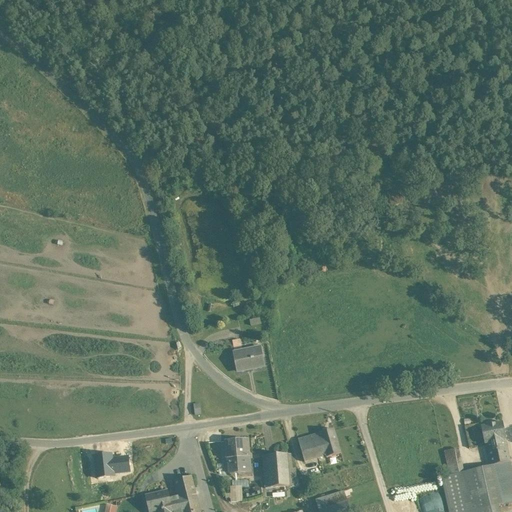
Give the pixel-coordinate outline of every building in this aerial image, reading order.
[(259,348),(234,354),(238,372),(263,367),(259,348)] [(502,422),(481,427),(485,444),(486,444),(490,466),(490,467),(493,466),(510,462),(505,440),(506,440),(502,422)] [(334,429),(320,433),(327,458),(341,454),(334,429)] [(320,433),(298,440),(307,471),(329,465),(327,458),(320,433)] [(246,440),(226,442),(227,459),(228,459),(229,472),(248,472),(246,440)] [(458,449),(445,452),(450,476),(453,475),(453,474),(463,472),(458,449)] [(111,455),(94,457),(96,479),(114,477),(113,474),(129,472),(128,458),(111,459),(111,455)] [(287,455),(263,457),(265,488),(289,487),(287,455)] [(510,462),(493,466),(502,505),(511,502),(511,469),(510,462)] [(490,466),(471,471),(479,510),(502,505),(493,466),(490,467),(490,466)] [(463,472),(453,474),(453,475),(461,511),(471,511),(479,510),(471,471),(463,472)] [(190,477),(174,481),(178,496),(169,499),(172,511),(200,511),(193,483),(190,477)] [(242,500),(241,485),(227,486),(228,501),(242,500)] [(344,491),(315,500),(319,511),(347,502),(344,491)] [(168,492),(155,495),(155,493),(145,496),(149,511),(154,511),(155,511),(172,511),(169,499),(168,492)] [(350,511),(347,502),(319,511),(350,511)]
